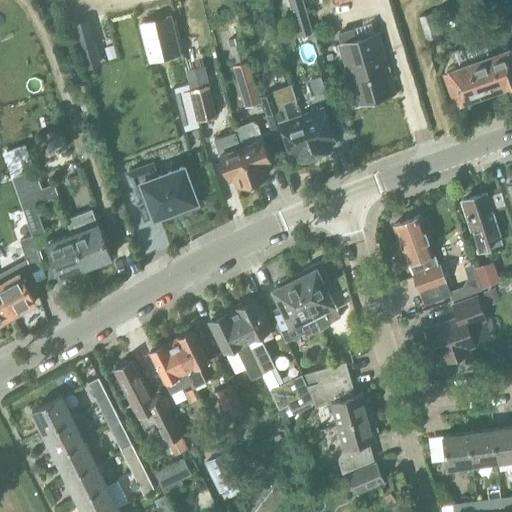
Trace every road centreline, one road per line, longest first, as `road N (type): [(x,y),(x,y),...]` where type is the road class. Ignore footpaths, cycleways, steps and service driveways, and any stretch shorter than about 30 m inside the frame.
road 1 (residential): [(0,373),(243,240),(342,198)]
road 2 (residential): [(416,389),(379,341),(342,198)]
road 3 (residential): [(342,198),(511,135)]
road 4 (residential): [(432,511),(400,425),(416,389)]
